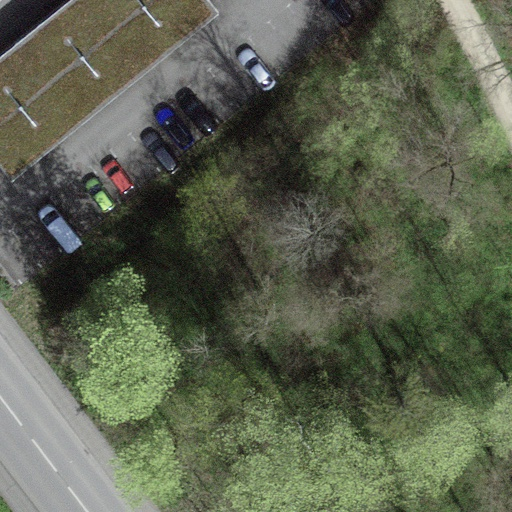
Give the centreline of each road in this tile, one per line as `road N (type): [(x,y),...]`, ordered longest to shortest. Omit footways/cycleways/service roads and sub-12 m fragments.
road 1 (secondary): [(88,511),(0,397)]
road 2 (track): [(511,124),(450,0)]
